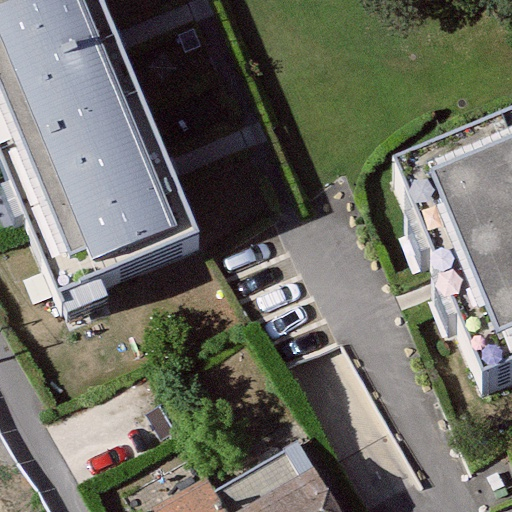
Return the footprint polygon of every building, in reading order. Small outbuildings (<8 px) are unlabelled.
[(0,169),(135,114),(87,0),(16,0),(0,7),(0,169)] [(193,253),(135,114),(0,169),(0,184),(53,311),(193,253)] [(511,135),(393,184),(482,402),(511,389),(511,135)] [(333,511),(303,451),(214,498),(221,511),(333,511)] [(0,511),(35,511),(20,473),(0,481),(0,511)] [(221,511),(214,498),(205,482),(152,511),(221,511)]
